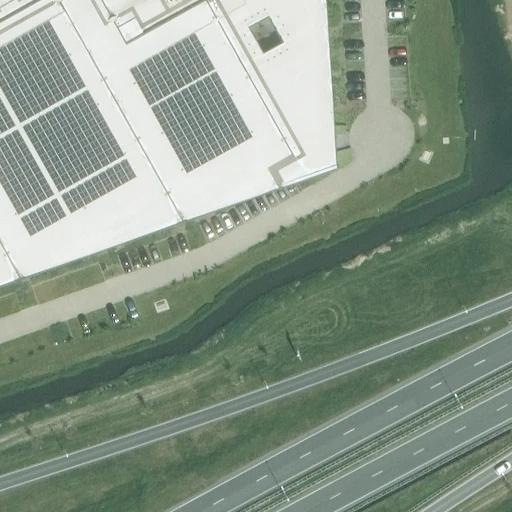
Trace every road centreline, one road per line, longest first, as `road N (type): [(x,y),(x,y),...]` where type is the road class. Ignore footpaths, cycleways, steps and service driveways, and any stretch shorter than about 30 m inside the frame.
road 1 (trunk): [(511,301),(282,391),(0,486)]
road 2 (trunk): [(511,346),(201,511)]
road 3 (trunk): [(312,511),(511,405)]
road 4 (unknown): [(356,0),(359,154)]
